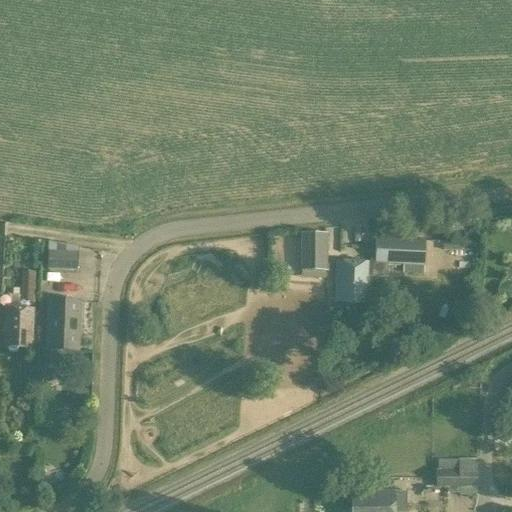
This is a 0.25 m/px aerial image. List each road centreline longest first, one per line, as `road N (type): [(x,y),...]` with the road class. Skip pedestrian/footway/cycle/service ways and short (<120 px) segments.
road 1 (unclassified): [(61,511),(100,469),(110,295),(141,244),(196,226),(511,193)]
road 2 (unclassified): [(481,511),(486,412),(495,385),(511,371)]
